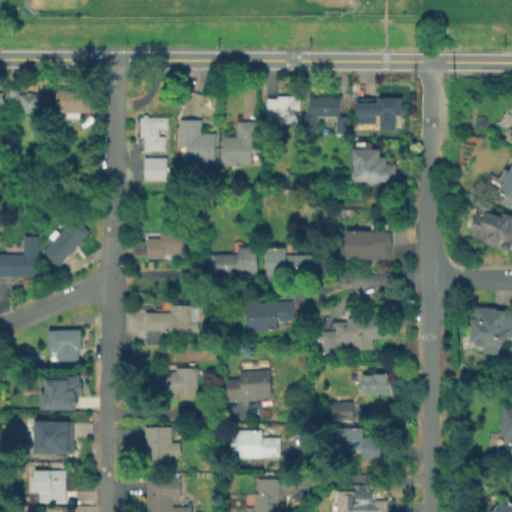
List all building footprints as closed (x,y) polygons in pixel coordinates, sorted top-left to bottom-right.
[(19,87),(19,93),(40,93),(41,111),(20,112),(19,100),(9,101),(9,88),(19,87)] [(91,88),(91,111),(56,111),(56,88),(91,88)] [(300,94),(300,112),(298,112),(298,122),(276,121),(276,116),(267,116),(267,96),(277,97),(277,94),(300,94)] [(340,96),(340,115),(348,115),(348,132),(336,132),(336,116),(318,116),(318,131),(306,131),(306,104),(310,104),(310,96),(340,96)] [(376,96),(376,127),(356,127),(356,96),(376,96)] [(396,112),(396,128),(380,128),(380,114),(378,114),(378,97),(401,97),(401,112),(396,112)] [(159,126),(159,134),(165,134),(165,150),(144,150),(144,136),(141,136),(141,116),(168,116),(168,126),(159,126)] [(215,132),(215,161),(186,161),(186,146),(179,146),(180,118),(200,118),(200,132),(215,132)] [(259,120),(259,149),(252,149),(251,165),(222,165),(222,134),(236,135),(236,119),(259,120)] [(381,142),(381,152),(388,152),(388,159),(398,159),(398,176),(379,176),(379,178),(370,178),(370,176),(357,176),(352,172),(352,165),(355,163),(355,157),(354,157),(354,142),(381,142)] [(167,157),(167,179),(145,179),(145,157),(167,157)] [(511,165),(510,171),(504,168),(499,180),(503,182),(498,191),(504,194),(501,202),(511,206),(511,165)] [(474,241),(476,234),(473,233),(479,212),(507,221),(508,216),(511,217),(511,249),(511,252),(502,249),(503,248),(498,246),(498,248),(474,241)] [(89,230),(58,264),(43,251),(53,240),(48,236),(56,227),(60,232),(74,216),(89,230)] [(185,229),(185,253),(164,253),(164,256),(147,256),(147,237),(160,237),(160,229),(185,229)] [(393,239),(393,258),(343,258),(343,244),(347,244),(347,229),(378,230),(378,239),(393,239)] [(38,235),(38,275),(0,275),(0,252),(23,253),(24,235),(38,235)] [(258,245),(258,273),(212,274),(212,253),(238,253),(238,246),(258,245)] [(314,253),(314,274),(267,274),(268,246),(288,246),(287,253),(314,253)] [(280,328),(249,330),(247,302),(294,299),(295,319),(279,320),(280,328)] [(194,304),(194,318),(199,318),(199,332),(191,332),(191,330),(162,330),(163,342),(147,342),(147,331),(146,331),(145,311),(172,311),(172,304),(194,304)] [(511,307),(511,335),(511,339),(507,338),(507,340),(501,340),(501,343),(488,342),(488,344),(477,343),(477,341),(472,341),(474,316),(478,317),(479,305),(511,307)] [(387,311),(388,317),(394,317),(396,336),(374,337),(375,345),(357,346),(356,339),(343,340),(344,349),(343,349),(344,359),(316,361),(316,350),(326,349),(324,330),(339,329),(338,321),(350,320),(350,317),(371,315),(371,313),(387,311)] [(81,328),(82,350),(79,350),(79,359),(58,360),(58,350),(49,351),(48,329),(81,328)] [(199,366),(200,393),(150,394),(150,374),(168,374),(168,370),(178,370),(178,366),(199,366)] [(273,396),(229,399),(228,378),(243,377),(243,370),(272,368),(273,396)] [(391,373),(391,393),(363,394),(363,382),(365,382),(365,373),(391,373)] [(81,374),(81,402),(64,402),(64,395),(49,395),(48,393),(42,393),(42,381),(48,381),(48,374),(81,374)] [(502,398),(511,398),(511,444),(503,444),(503,435),(501,435),(502,398)] [(335,399),(355,399),(355,417),(335,417),(335,399)] [(74,435),(73,451),(60,450),(60,453),(41,452),(42,418),(75,419),(74,435)] [(173,425),(174,463),(147,463),(147,425),(173,425)] [(364,426),(365,437),(382,436),(383,454),(364,455),(363,450),(342,451),(341,427),(364,426)] [(282,436),(282,455),(264,455),(264,457),(234,456),(234,428),(265,429),(264,436),(282,436)] [(37,469),(68,469),(68,501),(37,501),(37,469)] [(183,477),(183,496),(174,496),(174,505),(193,505),(193,511),(148,511),(148,477),(183,477)] [(282,477),(282,502),(285,502),(285,511),(257,511),(257,492),(260,492),(260,477),(282,477)] [(387,499),(387,511),(338,511),(339,490),(369,490),(369,499),(387,499)] [(511,511),(491,511),(506,497),(511,503),(511,511)]
